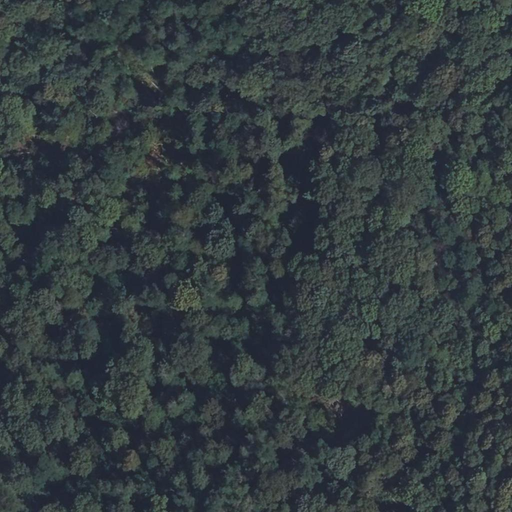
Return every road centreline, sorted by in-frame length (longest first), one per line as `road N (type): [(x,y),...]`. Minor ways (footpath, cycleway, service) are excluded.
road 1 (track): [(134,141),(309,0)]
road 2 (track): [(0,256),(66,206),(95,156)]
road 3 (track): [(0,78),(28,96),(54,133),(95,156)]
